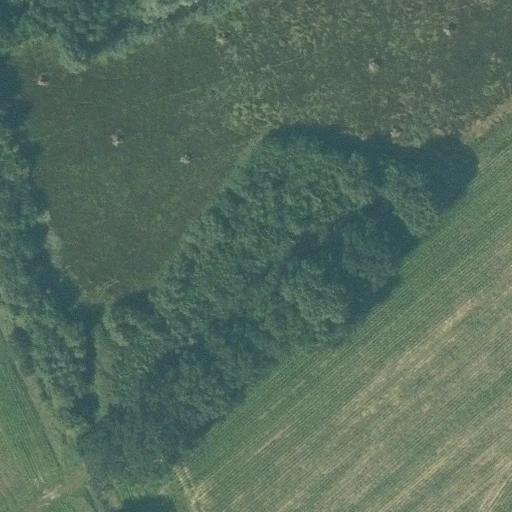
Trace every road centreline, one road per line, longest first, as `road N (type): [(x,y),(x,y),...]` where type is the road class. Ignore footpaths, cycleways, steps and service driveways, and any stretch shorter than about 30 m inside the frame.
road 1 (track): [(30,511),(511,126)]
road 2 (track): [(93,462),(92,325)]
